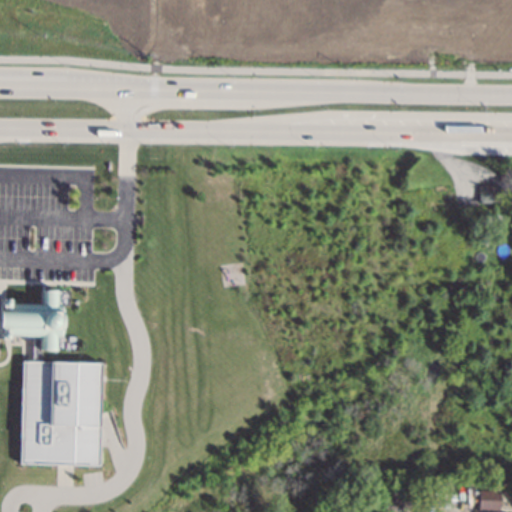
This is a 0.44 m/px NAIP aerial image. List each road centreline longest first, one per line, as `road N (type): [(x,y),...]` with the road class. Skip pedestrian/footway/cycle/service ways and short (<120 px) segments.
road 1 (tertiary): [(0,126),(456,132)]
road 2 (secondary): [(242,129),(327,114),(511,116)]
road 3 (tertiary): [(355,93),(125,91)]
road 4 (tertiary): [(511,93),(355,93)]
road 5 (motorway): [(125,91),(64,72),(0,70)]
road 6 (tertiary): [(125,91),(0,89)]
